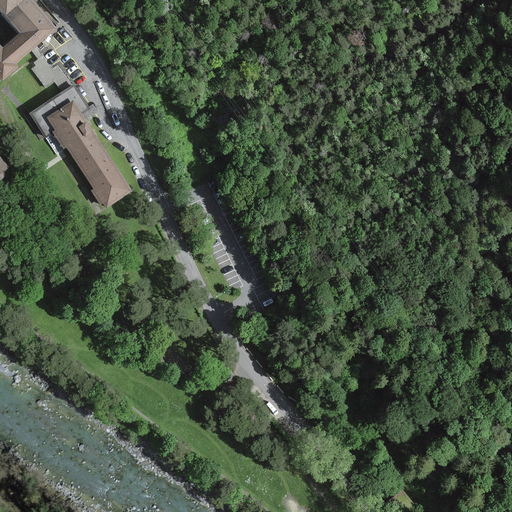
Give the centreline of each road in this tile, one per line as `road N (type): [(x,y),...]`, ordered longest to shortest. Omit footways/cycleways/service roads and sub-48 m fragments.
road 1 (tertiary): [(372,511),(251,371),(215,316),(103,64),(51,0)]
road 2 (track): [(336,511),(248,405),(126,319),(39,190),(39,170),(0,102)]
